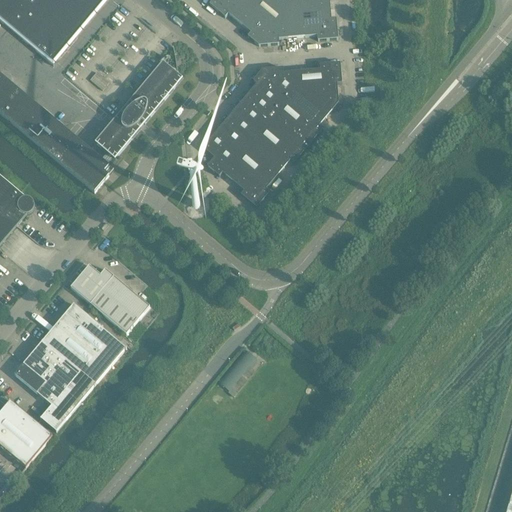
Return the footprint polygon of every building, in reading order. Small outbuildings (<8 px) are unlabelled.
[(0,0),(0,22),(54,68),(54,67),(44,59),(92,0),(0,0)] [(209,0),(213,3),(210,7),(225,20),(229,16),(251,35),(248,39),(259,48),(279,46),(279,41),(317,38),(318,43),(338,41),(336,21),(331,21),(329,0),(209,0)] [(145,125),(172,93),(183,81),(178,77),(177,73),(177,69),(177,65),(176,61),(175,57),(175,53),(174,49),(173,49),(174,52),(175,57),(175,62),(176,66),(177,71),(164,65),(164,64),(125,110),(128,112),(125,117),(122,114),(98,143),(117,159),(140,131),(141,131),(138,128),(142,123),(145,126),(145,125)] [(319,128),(339,105),(337,86),(342,86),(340,65),(320,67),(320,72),(283,75),(283,70),(263,72),(253,83),(257,86),(203,150),(215,160),(207,169),(219,179),(223,175),(244,193),(241,197),(257,210),(270,195),(266,191),(291,162),(295,165),(322,132),(323,132),(319,128)] [(109,84),(97,74),(90,82),(103,92),(109,84)] [(109,168),(0,76),(0,115),(95,195),(109,178),(104,174),(109,168)] [(26,200),(0,178),(0,249),(19,226),(27,217),(29,217),(30,216),(31,216),(32,215),(33,214),(34,213),(34,212),(35,210),(35,209),(35,208),(35,207),(34,205),(34,204),(33,203),(32,202),(31,201),(30,201),(28,200),(27,200),(26,200)] [(182,202),(183,213),(191,220),(192,220),(203,219),(210,210),(209,199),(200,192),(189,193),(182,202)] [(150,309),(131,293),(132,292),(129,290),(128,291),(105,272),(101,277),(89,268),(71,290),(127,337),(150,309)] [(127,351),(74,306),(42,345),(64,364),(79,376),(95,389),(127,351)] [(55,375),(64,364),(42,345),(33,355),(55,375)] [(232,389),(249,368),(251,369),(257,362),(245,352),(219,382),(226,388),(228,386),(232,389)] [(55,375),(33,355),(24,366),(46,385),(55,375)] [(51,409),(52,409),(79,376),(64,364),(55,375),(46,385),(37,396),(52,408),(51,409)] [(46,385),(24,366),(14,377),(37,396),(46,385)] [(56,435),(95,389),(79,376),(52,409),(51,409),(40,421),(56,435)] [(53,439),(37,426),(11,403),(0,415),(0,447),(26,470),(53,439)]
